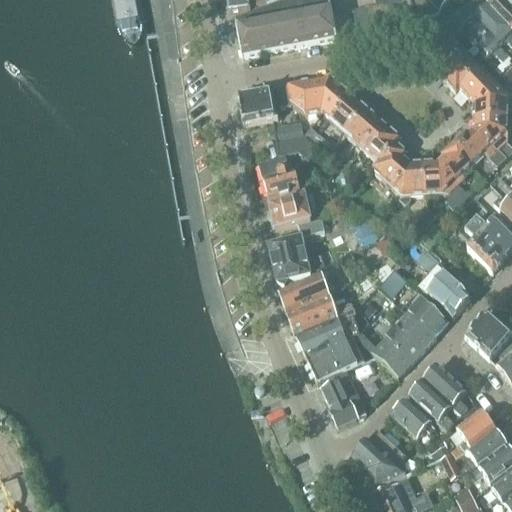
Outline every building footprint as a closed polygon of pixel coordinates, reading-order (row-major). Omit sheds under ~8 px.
[(228,0),(229,1),(228,3),(228,9),(230,10),(231,15),(250,13),(250,8),(266,6),(265,0),(228,0)] [(236,21),(237,30),(236,30),(242,62),(286,53),(301,51),(337,44),(331,12),(328,0),(293,0),(249,17),(236,21)] [(388,7),(400,4),(418,0),(374,0),(376,10),(388,7)] [(423,0),(418,0),(400,4),(405,28),(416,26),(439,16),(423,0)] [(423,0),(439,16),(453,3),(450,0),(423,0)] [(511,10),(502,0),(499,0),(487,11),(511,36),(511,10)] [(400,4),(388,7),(393,31),(405,28),(400,4)] [(388,7),(376,10),(382,34),(393,31),(388,7)] [(376,10),(365,13),(371,36),(382,34),(376,10)] [(511,36),(487,11),(474,25),(499,50),(505,44),(511,50),(511,37),(511,36)] [(371,36),(365,13),(353,15),(358,39),(371,36)] [(460,38),(461,38),(467,44),(485,63),(492,57),(502,67),(509,61),(499,50),(474,25),(460,38)] [(428,69),(442,84),(469,58),(461,49),(467,44),(461,38),(455,43),(438,60),(435,59),(429,64),(429,68),(428,69)] [(456,99),(460,96),(459,95),(480,76),(479,75),(471,66),(474,63),(469,58),(442,84),(456,99)] [(501,78),(511,90),(511,71),(509,75),(507,72),(501,78)] [(470,106),(470,105),(478,98),(509,99),(483,72),(479,75),(480,76),(459,95),(460,96),(470,106)] [(325,118),(331,123),(351,100),(331,83),(313,86),(319,119),(325,118)] [(307,122),(319,119),(313,86),(302,88),(301,92),(287,94),(291,108),(307,122)] [(287,91),(276,93),(279,110),(290,108),(287,91)] [(272,94),(240,99),(238,100),(243,130),(278,124),(272,94)] [(470,105),(474,109),(474,122),(508,123),(509,99),(478,98),(470,105)] [(329,126),(346,140),(369,113),(361,106),(358,106),(351,100),(331,123),(329,126)] [(346,140),(362,155),(384,129),(378,124),(379,121),(369,113),(346,140)] [(475,135),(472,138),(474,141),(480,142),(496,158),(499,156),(499,155),(504,160),(511,153),(507,148),(508,123),(474,122),(473,133),(475,135)] [(301,129),(274,133),(279,161),(299,158),(307,165),(318,155),(303,141),(301,129)] [(362,155),(379,169),(397,150),(402,145),(400,143),(400,140),(395,135),(391,135),(384,129),(362,155)] [(320,151),(327,144),(314,131),(307,137),(320,151)] [(466,138),(453,150),(473,171),(484,160),(489,165),(497,173),(507,164),(499,156),(496,158),(480,142),(474,141),(472,138),(469,141),(466,138)] [(375,179),(394,196),(401,188),(398,185),(406,176),(402,172),(407,166),(404,163),(408,159),(397,150),(379,169),(373,174),(376,176),(375,179)] [(444,164),(441,167),(446,173),(449,200),(453,196),(459,203),(465,198),(458,191),(465,184),(462,182),(473,171),(453,150),(441,162),(442,163),(444,164)] [(262,191),(267,206),(267,209),(308,197),(306,187),(298,190),(294,176),(292,177),(292,175),(288,173),(285,164),(259,171),(264,189),(262,191)] [(410,203),(426,202),(424,168),(411,169),(410,169),(407,166),(402,172),(406,176),(398,185),(401,188),(394,196),(402,203),(399,206),(405,211),(411,206),(410,203)] [(424,168),(426,202),(448,200),(448,210),(454,216),(463,207),(459,203),(453,196),(449,200),(446,173),(441,167),(437,167),(424,168)] [(511,195),(504,188),(499,184),(500,182),(491,191),(509,209),(507,212),(501,207),(496,213),(501,218),(500,219),(511,229),(511,195)] [(311,227),(308,218),(316,216),(313,200),(269,211),(270,214),(268,217),(269,224),(273,225),(275,235),(298,230),(311,227)] [(378,214),(370,222),(382,234),(390,226),(378,214)] [(427,215),(414,232),(421,238),(422,239),(436,222),(427,215)] [(481,226),(474,233),(508,264),(511,258),(511,238),(496,223),(494,225),(491,225),(486,231),(481,226)] [(311,227),(298,230),(301,241),(325,236),(322,224),(311,227)] [(373,250),(377,248),(381,246),(379,240),(375,231),(367,235),(370,242),(373,250)] [(508,264),(474,233),(469,239),(475,246),(467,254),(493,279),(508,264)] [(268,249),(277,286),(284,291),(289,284),(310,279),(301,242),(268,249)] [(395,255),(390,243),(388,242),(381,246),(377,248),(384,261),(395,255)] [(426,251),(417,261),(432,275),(441,265),(426,251)] [(379,289),(386,294),(400,278),(393,273),(379,289)] [(420,294),(428,302),(453,324),(470,305),(445,283),(445,282),(438,275),(420,294)] [(279,297),(288,321),(331,303),(331,302),(330,302),(322,279),(279,297)] [(288,321),(295,342),(338,324),(331,303),(288,321)] [(416,312),(409,319),(436,344),(448,330),(418,303),(412,309),(416,312)] [(295,342),(306,366),(351,346),(358,342),(372,326),(359,316),(354,318),(338,324),(295,342)] [(511,337),(488,316),(464,342),(490,365),(511,339),(511,337)] [(409,319),(397,333),(423,357),(436,344),(409,319)] [(397,333),(384,346),(411,371),(423,357),(397,333)] [(307,368),(319,389),(346,376),(362,369),(351,346),(306,366),(307,368)] [(411,371),(384,346),(372,360),(398,384),(411,371)] [(511,360),(497,371),(511,391),(511,360)] [(423,388),(452,415),(461,422),(467,415),(459,407),(467,399),(438,372),(423,388)] [(346,376),(319,389),(322,397),(332,417),(331,418),(339,434),(357,425),(356,425),(366,420),(346,376)] [(435,427),(447,437),(447,438),(449,435),(453,430),(445,423),(452,415),(423,388),(409,403),(425,417),(435,427)] [(433,429),(435,427),(425,417),(422,419),(407,405),(392,422),(417,446),(433,429)] [(467,415),(461,422),(464,424),(471,418),(467,415)] [(452,457),(453,459),(457,465),(466,458),(495,436),(480,417),(457,435),(465,446),(452,457)] [(447,438),(447,437),(441,441),(444,446),(452,440),(449,435),(447,438)] [(462,474),(466,482),(507,452),(495,436),(466,458),(473,466),(464,472),(462,474)] [(377,438),(353,464),(365,476),(361,480),(376,494),(406,480),(397,472),(405,463),(377,438)] [(466,482),(465,484),(466,486),(472,483),(475,487),(484,481),(490,490),(511,473),(511,458),(507,452),(466,482)] [(463,481),(465,484),(466,482),(462,474),(460,475),(455,465),(457,465),(453,459),(441,464),(451,485),(463,481)] [(501,511),(511,504),(511,478),(491,494),(498,504),(486,511),(501,511)] [(370,501),(375,511),(389,511),(407,504),(415,500),(407,484),(370,501)] [(462,511),(479,511),(471,495),(457,501),(462,511)] [(411,511),(407,504),(389,511),(432,511),(433,511),(429,502),(419,507),(420,509),(413,511),(411,511)]
